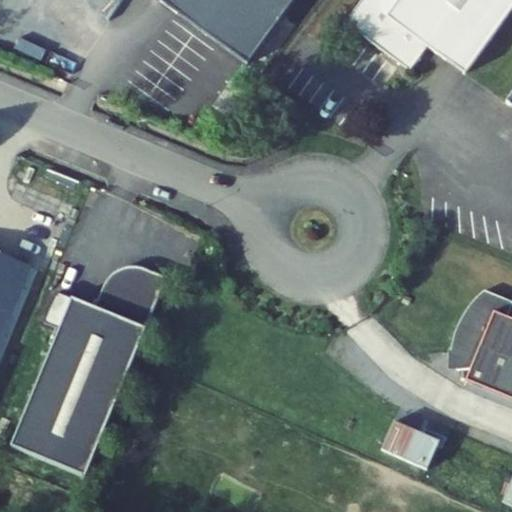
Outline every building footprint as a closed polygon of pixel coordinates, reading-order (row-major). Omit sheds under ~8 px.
[(161,0),(249,64),(295,0),(161,0)] [(511,14),(511,0),(367,0),(349,24),(413,71),(431,46),(468,74),(511,14)] [(0,342),(31,266),(0,253),(0,342)] [(72,305),(11,454),(85,484),(168,285),(141,274),(137,273),(135,272),(131,272),(129,272),(127,273),(123,273),(119,275),(117,276),(114,278),(113,279),(108,286),(104,293),(95,315),(72,305)] [(511,319),(506,317),(508,312),(505,308),(511,301),(488,292),(463,318),(447,356),(454,358),(460,375),(471,373),(466,382),(511,400),(511,319)] [(382,457),(429,475),(441,444),(393,426),(382,457)] [(511,481),(503,504),(511,507),(511,481)]
